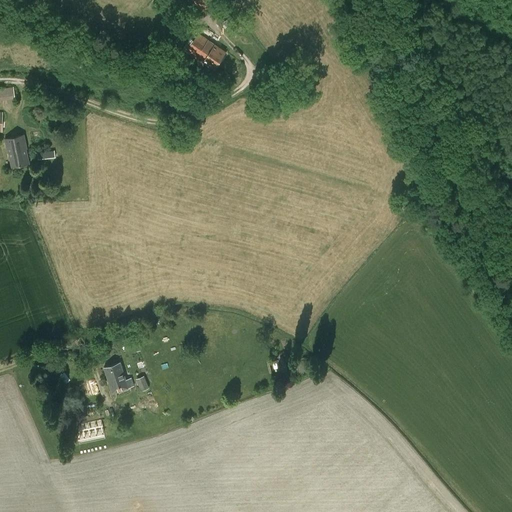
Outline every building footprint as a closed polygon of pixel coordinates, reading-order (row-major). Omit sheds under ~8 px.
[(222,1),(220,0),(192,0),(202,12),(215,1),(218,5),(222,1)] [(225,52),(199,34),(187,51),(213,70),(225,52)] [(7,89),(7,91),(0,91),(0,101),(15,99),(13,88),(7,89)] [(24,135),(5,139),(8,153),(9,153),(12,167),(29,163),(26,150),(27,149),(24,135)] [(55,157),(54,150),(37,152),(38,159),(55,157)] [(290,360),(292,374),(310,371),(308,357),(290,360)] [(131,378),(126,380),(120,362),(104,368),(112,393),(133,386),(131,378)] [(136,379),(141,391),(149,388),(144,375),(136,379)] [(97,418),(75,424),(82,446),(103,439),(97,418)]
